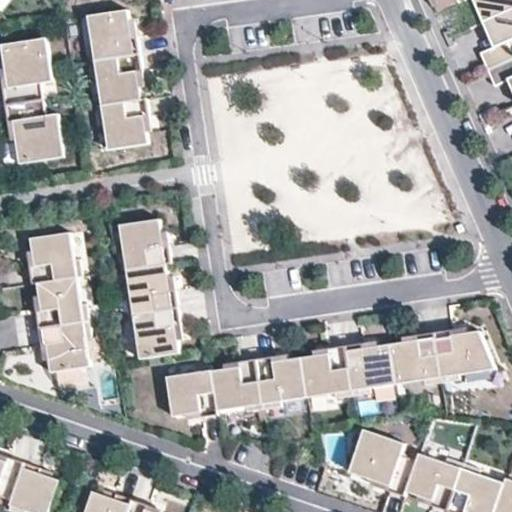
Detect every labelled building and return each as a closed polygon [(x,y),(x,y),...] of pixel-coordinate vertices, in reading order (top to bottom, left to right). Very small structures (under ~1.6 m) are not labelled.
[(511,11),(511,0),(458,0),(460,4),(470,0),(489,0),(497,17),(497,18),(511,11)] [(489,0),(475,0),(485,22),(497,17),(489,0)] [(141,37),(136,38),(132,11),(92,17),(96,44),(91,45),(94,62),(144,54),(141,37)] [(489,70),(511,60),(511,11),(497,18),(509,43),(497,48),(482,55),(489,70)] [(497,17),(485,22),(497,48),(509,43),(497,18),(497,17)] [(56,83),(50,45),(39,46),(38,41),(5,47),(8,71),(13,71),(16,88),(6,89),(9,106),(46,100),(43,85),(56,83)] [(146,72),(144,54),(94,62),(97,80),(102,79),(106,106),(146,100),(141,73),(146,72)] [(511,60),(489,70),(496,87),(511,80),(511,79),(511,60)] [(8,71),(3,72),(6,89),(16,88),(13,71),(8,71)] [(153,117),(151,99),(146,100),(106,106),(101,107),(104,125),(109,124),(113,151),(153,145),(148,118),(153,117)] [(56,155),(67,154),(61,116),(48,117),(46,100),(9,106),(11,124),(21,123),(24,140),(19,141),(23,165),(57,160),(56,155)] [(21,123),(11,124),(14,141),(19,141),(24,140),(21,123)] [(165,232),(163,220),(124,226),(128,253),(123,254),(126,271),(130,270),(170,264),(175,263),(172,246),(167,247),(165,232)] [(82,259),(78,260),(73,233),(34,239),(38,266),(33,267),(36,284),(41,284),(80,278),(85,277),(82,259)] [(174,292),(170,264),(130,270),(134,297),(130,298),(132,315),(182,308),(179,291),(174,292)] [(89,304),(84,305),(80,278),(41,284),(45,311),(40,311),(42,329),(92,322),(89,304)] [(184,326),(182,308),(132,315),(135,333),(140,332),(144,359),(183,354),(179,326),(184,326)] [(89,339),(94,338),(92,322),(42,329),(45,346),(50,345),(54,372),(93,366),(89,339)] [(498,370),(482,332),(455,336),(454,331),(437,333),(445,383),(462,380),(461,375),(498,370)] [(445,383),(437,333),(420,336),(420,341),(406,343),(393,345),(399,385),(426,380),(427,386),(445,383)] [(393,345),(366,349),(365,344),(348,346),(356,396),(373,394),(372,388),(399,385),(393,345)] [(331,354),(304,358),(310,398),(337,394),(338,399),(356,396),(348,346),(331,349),(331,354)] [(310,398),(304,358),(277,362),(276,357),(259,360),(266,409),(284,407),(283,402),(310,398)] [(259,360),(242,363),(242,367),(215,372),(221,411),(248,407),(249,412),(266,409),(259,360)] [(197,369),(198,374),(170,378),(176,418),(204,414),(204,419),(222,416),(221,411),(215,372),(214,367),(197,369)] [(359,401),(360,414),(381,413),(380,399),(359,401)] [(404,456),(408,444),(372,431),(368,442),(363,440),(352,473),(392,486),(391,491),(407,497),(409,492),(420,462),(404,456)] [(450,458),(448,463),(422,454),(420,462),(409,492),(435,501),(433,506),(450,511),(467,464),(450,458)] [(0,496),(15,501),(28,463),(11,458),(9,463),(8,467),(0,464),(0,462),(1,460),(0,459),(0,496)] [(30,511),(52,511),(63,481),(42,474),(43,469),(28,463),(15,501),(11,511),(15,511),(28,511),(29,511),(30,511)] [(482,474),(483,470),(467,464),(450,511),(452,511),(497,511),(507,483),(482,474)] [(511,511),(511,479),(509,478),(507,483),(497,511),(511,511)] [(119,495),(118,500),(96,492),(89,511),(130,511),(135,500),(119,495)] [(149,511),(150,511),(151,506),(135,500),(130,511),(149,511)]
